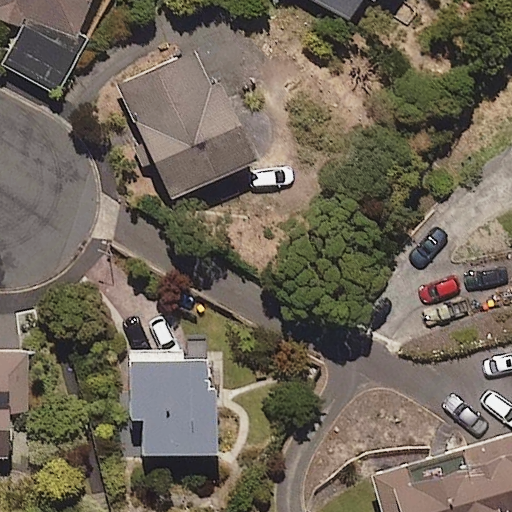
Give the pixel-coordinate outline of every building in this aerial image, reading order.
[(0,0),(0,10),(22,20),(4,63),(62,87),(86,30),(79,27),(90,0),(0,0)] [(316,0),(350,19),(360,0),(316,0)] [(215,77),(195,40),(118,82),(178,192),(262,147),(223,73),(215,77)] [(209,377),(207,340),(132,343),(134,410),(145,409),(147,445),(219,442),(216,377),(209,377)] [(0,452),(12,453),(12,377),(0,376),(0,452)] [(511,511),(511,427),(363,470),(374,511),(511,511)]
